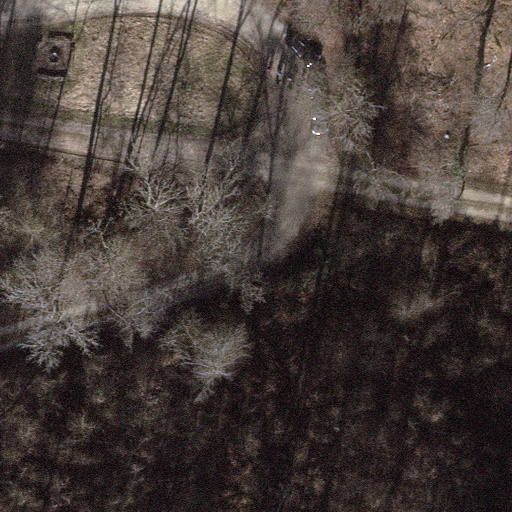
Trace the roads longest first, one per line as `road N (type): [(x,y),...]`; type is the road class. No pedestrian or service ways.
road 1 (track): [(0,121),(511,201)]
road 2 (track): [(0,336),(276,252),(321,171)]
road 3 (track): [(186,0),(275,31),(321,109),(321,171)]
